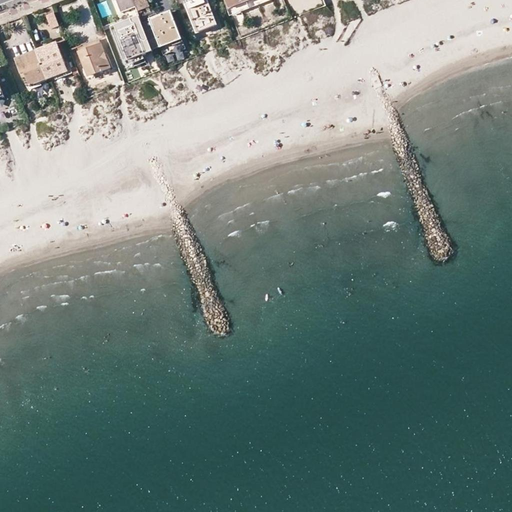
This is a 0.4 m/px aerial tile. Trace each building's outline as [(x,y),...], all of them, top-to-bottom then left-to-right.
[(133,0),(116,0),(121,13),(136,7),(133,0)] [(148,0),(133,0),(136,7),(138,11),(151,7),(148,0)] [(186,0),(188,3),(185,4),(197,34),(216,27),(205,0),(186,0)] [(208,0),(205,0),(216,27),(218,26),(208,0)] [(228,0),(232,9),(235,16),(274,0),(228,0)] [(151,21),(143,24),(153,50),(161,47),(181,39),(180,37),(170,12),(157,17),(156,15),(149,17),(151,21)] [(48,16),(53,29),(61,26),(56,14),(48,16)] [(143,24),(140,16),(111,28),(125,62),(153,51),(153,50),(143,24)] [(181,39),(161,47),(164,55),(174,50),(175,52),(187,47),(182,36),(180,37),(181,39)] [(94,76),(112,69),(101,41),(90,46),(89,45),(80,49),(91,78),(94,76)] [(40,51),(51,79),(70,72),(59,43),(40,51)] [(18,59),(24,75),(27,74),(32,86),(51,79),(40,51),(18,59)] [(145,54),(125,62),(126,66),(146,58),(145,54)] [(89,78),(86,70),(83,71),(87,82),(95,79),(94,76),(91,78),(89,78)]
